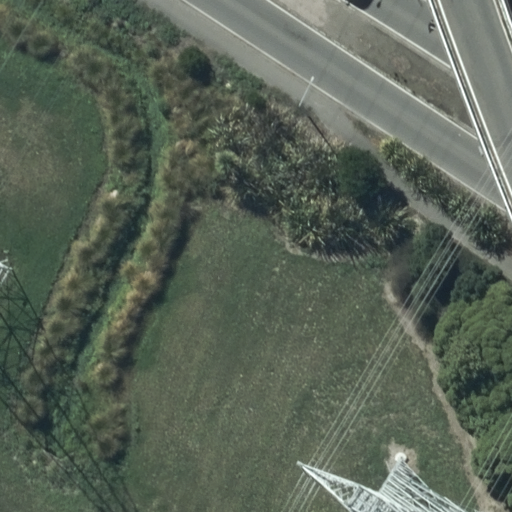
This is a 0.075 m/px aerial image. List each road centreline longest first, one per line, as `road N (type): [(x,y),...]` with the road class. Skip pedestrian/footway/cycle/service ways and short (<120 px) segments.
road 1 (tertiary): [(511,188),(225,0)]
road 2 (trunk): [(395,0),(511,76)]
